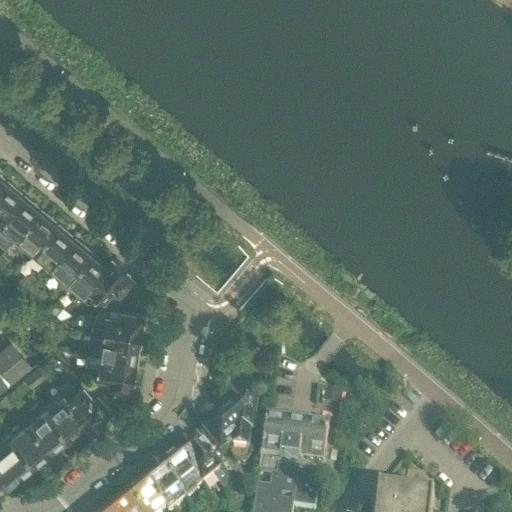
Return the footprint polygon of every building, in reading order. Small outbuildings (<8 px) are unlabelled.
[(0,186),(0,221),(21,195),(14,189),(14,186),(9,182),(6,182),(4,181),(0,186)] [(0,221),(0,243),(7,249),(16,237),(38,209),(37,205),(33,201),(29,201),(21,195),(0,221)] [(17,247),(29,256),(56,224),(54,223),(54,219),(50,215),(46,215),(38,209),(16,237),(22,241),(17,247)] [(44,260),(50,265),(72,238),(65,232),(65,228),(60,224),(56,224),(29,256),(40,266),(44,260)] [(50,265),(67,279),(89,252),(88,251),(88,247),(83,243),(79,244),(72,238),(50,265)] [(0,255),(0,264),(3,267),(11,257),(4,252),(0,255)] [(67,279),(83,293),(106,266),(99,260),(99,257),(94,252),(90,253),(89,252),(67,279)] [(113,256),(106,266),(83,293),(84,293),(82,296),(89,302),(97,292),(104,298),(114,286),(120,291),(132,276),(127,271),(128,269),(113,256)] [(18,281),(29,291),(34,284),(34,283),(36,281),(26,273),(20,280),(19,280),(18,281)] [(34,284),(29,291),(40,300),(46,293),(34,284)] [(53,310),(59,315),(65,308),(59,303),(53,310)] [(65,308),(59,315),(61,318),(71,314),(65,308)] [(90,332),(97,333),(141,340),(144,322),(141,321),(142,314),(123,311),(123,313),(110,311),(109,316),(96,314),(94,324),(92,323),(90,332)] [(100,348),(99,355),(135,361),(136,353),(139,350),(140,344),(138,342),(138,341),(140,342),(141,340),(97,333),(95,347),(100,348)] [(10,341),(0,349),(0,371),(10,384),(31,367),(10,341)] [(137,362),(135,361),(99,355),(87,353),(85,363),(98,365),(95,382),(130,388),(132,381),(134,381),(137,362)] [(24,378),(25,379),(33,388),(49,375),(41,365),(40,365),(24,378)] [(0,392),(9,386),(0,375),(0,392)] [(60,388),(64,393),(86,420),(92,428),(108,415),(106,413),(111,409),(98,394),(94,397),(84,385),(76,392),(68,382),(60,388)] [(352,398),(321,387),(316,401),(347,412),(352,398)] [(14,388),(8,393),(16,403),(20,407),(25,402),(14,388)] [(16,403),(8,393),(2,398),(10,408),(16,403)] [(64,393),(47,407),(69,434),(70,433),(74,433),(79,429),(79,426),(86,420),(64,393)] [(196,442),(194,443),(211,464),(228,450),(231,451),(231,453),(231,456),(231,457),(232,458),(233,460),(235,462),(237,463),(238,463),(240,464),(242,464),(244,463),(246,462),(247,461),(249,459),(250,457),(251,456),(251,454),(252,450),(249,450),(251,436),(254,437),(256,417),(255,417),(256,409),(254,408),(247,403),(240,407),(238,406),(238,407),(212,429),(205,435),(197,442),(196,442)] [(47,407),(30,421),(52,448),(59,442),(63,442),(67,439),(67,436),(69,434),(47,407)] [(30,421),(12,435),(35,462),(36,461),(40,461),(45,457),(45,454),(52,448),(30,421)] [(292,511),(293,507),(298,472),(298,471),(304,427),(291,425),(291,426),(267,422),(259,476),(272,478),(270,489),(258,487),(253,511),(292,511)] [(305,427),(304,427),(298,471),(298,472),(293,507),(314,510),(314,511),(315,510),(321,467),(324,468),(329,431),(305,428),(305,427)] [(0,444),(0,465),(9,483),(10,483),(25,470),(28,471),(33,466),(33,463),(35,462),(12,435),(0,444)] [(176,454),(178,457),(201,486),(213,476),(218,472),(211,464),(194,443),(190,447),(188,444),(176,454)] [(168,461),(157,470),(183,501),(201,486),(178,457),(172,461),(168,461)] [(0,484),(9,483),(0,465),(0,484)] [(149,480),(142,486),(162,511),(168,511),(183,501),(157,470),(148,477),(149,480)] [(218,472),(213,476),(224,490),(225,491),(229,480),(220,470),(218,472)] [(134,488),(124,497),(135,511),(162,511),(142,486),(136,491),(134,488)] [(432,511),(434,497),(431,497),(431,498),(382,492),(382,491),(380,491),(377,511),(432,511)] [(118,505),(109,511),(135,511),(124,497),(116,503),(118,505)]
